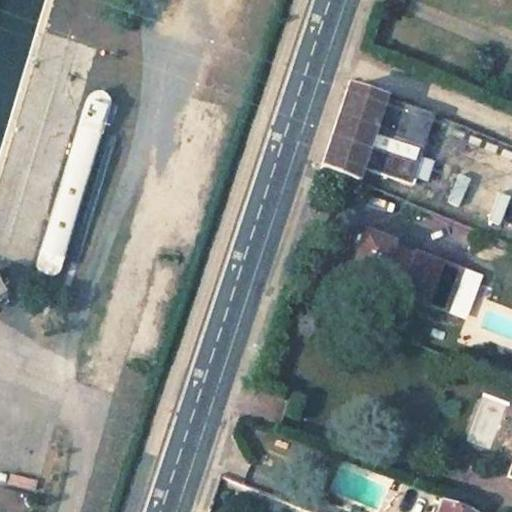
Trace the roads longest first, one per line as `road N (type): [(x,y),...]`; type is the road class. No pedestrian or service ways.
road 1 (primary): [(182,511),(353,0)]
road 2 (primary): [(318,0),(152,511)]
